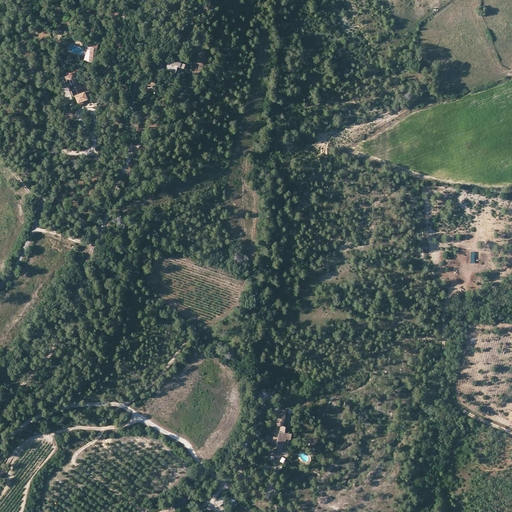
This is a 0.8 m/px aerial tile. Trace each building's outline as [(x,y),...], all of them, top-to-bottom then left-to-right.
[(165,69),(176,73),(178,67),(184,69),(186,64),(176,61),(176,63),(168,60),(165,69)] [(76,97),(79,105),(90,100),(87,93),(83,95),(76,75),(67,78),(74,98),(76,97)] [(79,105),(76,97),(74,98),(78,107),(92,101),(92,100),(90,100),(79,105)] [(275,427),(273,436),(278,436),(277,443),(276,451),(279,451),(282,452),(282,451),(285,452),(287,438),(290,438),(291,433),(284,432),(285,426),(283,426),(285,409),(279,408),(275,427)] [(171,502),(174,508),(187,501),(183,495),(171,502)] [(218,506),(225,500),(221,495),(214,501),(218,506)]
